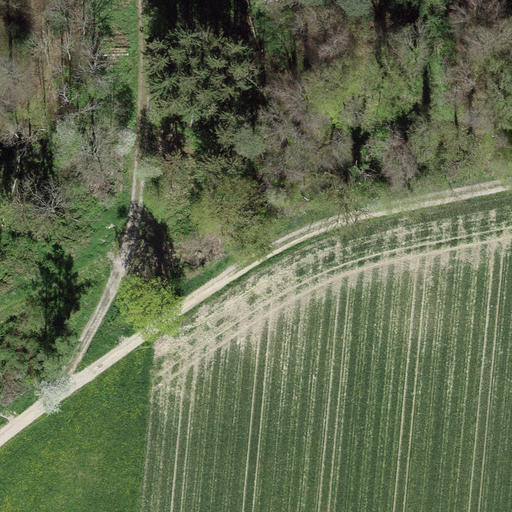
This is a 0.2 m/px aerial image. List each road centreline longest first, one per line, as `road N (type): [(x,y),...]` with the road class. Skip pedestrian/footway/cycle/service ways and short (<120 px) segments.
road 1 (track): [(0,435),(58,387),(292,231),(511,177)]
road 2 (track): [(58,387),(145,195),(157,0)]
road 3 (track): [(145,195),(0,291)]
